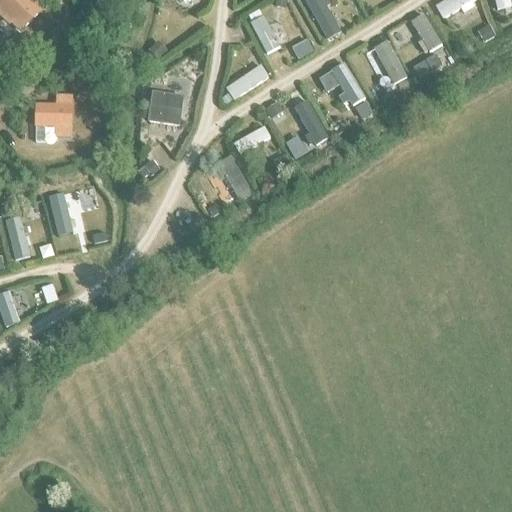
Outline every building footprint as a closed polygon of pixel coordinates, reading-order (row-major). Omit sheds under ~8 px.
[(26,0),(3,0),(0,3),(0,15),(19,34),(49,5),(44,0),(31,0),(29,3),(26,0)] [(320,0),(310,0),(305,3),(329,45),(342,38),(320,0)] [(478,0),(455,0),(436,11),(444,24),(462,14),(465,18),(476,12),(473,7),(480,3),(478,0)] [(511,12),(511,7),(510,0),(494,0),(498,16),(511,12)] [(276,3),(275,10),(285,12),(286,2),(278,1),(276,1),(276,3)] [(443,50),(425,20),(413,27),(431,58),(443,50)] [(264,22),(251,29),(268,59),(281,52),(264,22)] [(488,29),(478,35),(484,45),(494,39),(488,29)] [(158,45),(149,53),(158,62),(167,54),(158,45)] [(408,82),(389,47),(375,54),(394,90),(398,88),(408,82)] [(235,105),(269,83),(261,72),(228,94),(235,105)] [(372,112),(351,79),(340,86),(361,118),(372,112)] [(317,81),(305,88),(311,99),(323,91),(317,81)] [(408,82),(398,88),(403,97),(413,91),(408,82)] [(150,95),(146,124),(177,128),(182,99),(150,95)] [(55,108),(35,107),(35,131),(55,131),(55,139),(71,139),(71,108),(71,98),(55,98),(55,108)] [(277,105),(265,112),(271,122),(283,115),(277,105)] [(309,106),(296,113),(310,139),(305,142),(310,151),(315,148),(316,151),(329,144),(309,106)] [(271,143),(265,132),(234,149),(240,160),(271,143)] [(106,148),(98,150),(100,159),(108,157),(106,148)] [(284,156),(272,163),(279,174),(290,167),(284,156)] [(231,162),(219,170),(241,207),(253,200),(231,162)] [(152,165),(143,171),(150,180),(159,174),(152,165)] [(57,196),(47,199),(49,208),(60,206),(57,196)] [(216,206),(208,212),(212,218),(220,212),(216,206)] [(11,207),(0,209),(0,220),(0,221),(14,218),(11,207)] [(68,219),(52,223),(62,262),(78,258),(68,219)] [(21,222),(6,225),(14,260),(29,257),(21,222)] [(53,287),(41,291),(47,307),(59,303),(53,287)] [(25,293),(0,301),(0,315),(29,306),(25,293)]
